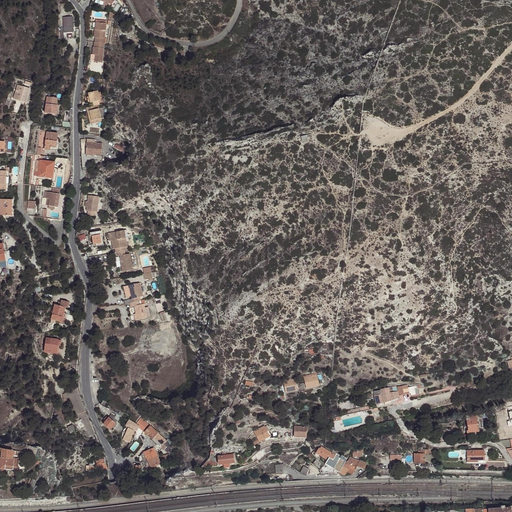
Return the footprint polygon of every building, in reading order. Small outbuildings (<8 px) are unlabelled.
[(129,8),(124,0),(119,0),(125,10),(129,8)] [(64,32),(74,32),(73,16),(63,17),(64,32)] [(95,37),(94,46),(93,46),(92,54),(95,54),(94,61),(102,62),(104,43),(106,43),(106,38),(104,38),(106,23),(98,22),(97,29),(94,29),(94,36),(95,37)] [(30,89),(18,85),(14,98),(26,102),(30,89)] [(87,98),(88,103),(100,100),(98,90),(95,91),(88,93),(88,96),(89,98),(87,98)] [(47,97),(45,113),(55,114),(56,105),(57,105),(57,98),(47,97)] [(91,120),(101,118),(99,108),(94,109),(93,105),(89,106),(86,107),(88,116),(90,115),(91,120)] [(90,115),(88,116),(90,123),(101,121),(101,118),(91,120),(90,115)] [(44,149),(49,149),(50,147),(56,147),(56,140),(57,134),(46,132),(44,149)] [(59,141),(56,140),(56,147),(50,147),(49,149),(55,150),(57,150),(58,149),(58,147),(59,141)] [(102,143),(86,142),(85,154),(101,155),(102,143)] [(39,170),(38,176),(52,178),(53,162),(40,161),(39,170)] [(0,184),(2,185),(2,190),(9,190),(9,185),(7,185),(7,177),(9,177),(9,171),(0,171),(0,184)] [(46,192),(46,199),(47,199),(46,206),(57,207),(59,194),(46,192)] [(12,199),(0,198),(0,214),(12,215),(12,199)] [(98,199),(87,198),(87,204),(86,209),(86,213),(87,213),(87,217),(94,218),(94,214),(96,214),(98,199)] [(122,229),(108,231),(109,239),(110,247),(112,247),(113,250),(114,250),(122,249),(125,249),(123,236),(122,229)] [(97,236),(97,245),(106,244),(105,232),(90,232),(90,236),(97,236)] [(122,249),(114,250),(115,254),(117,254),(119,270),(129,269),(127,252),(122,253),(122,249)] [(146,280),(154,280),(153,267),(145,268),(146,280)] [(137,280),(125,284),(129,295),(129,297),(128,297),(129,301),(136,298),(135,295),(140,293),(137,280)] [(136,298),(129,301),(130,305),(132,304),(134,311),(136,317),(146,314),(142,301),(137,302),(136,298)] [(63,322),(66,313),(67,307),(70,308),(71,303),(63,300),(62,306),(56,304),(52,319),(62,322),(63,322)] [(169,311),(161,313),(164,322),(172,319),(169,311)] [(58,345),(59,340),(46,339),(44,352),(57,354),(58,345)] [(319,385),(317,374),(304,376),(306,387),(319,385)] [(297,390),(297,386),(295,378),(283,381),(285,392),(292,390),(297,390)] [(398,396),(408,394),(407,388),(407,385),(397,387),(398,396)] [(396,396),(398,396),(397,387),(397,386),(388,388),(390,400),(397,398),(396,396)] [(382,402),(390,400),(388,388),(381,389),(381,394),(382,402)] [(69,398),(77,414),(84,411),(78,393),(77,391),(76,389),(75,389),(73,389),(62,394),(65,400),(69,398)] [(374,395),(374,396),(376,405),(382,402),(381,394),(374,395)] [(81,418),(86,429),(89,436),(94,434),(87,418),(86,415),(84,411),(77,414),(80,419),(81,418)] [(109,417),(116,421),(120,417),(113,411),(109,417)] [(57,415),(55,418),(62,426),(64,424),(57,415)] [(109,429),(115,422),(109,417),(108,418),(106,417),(104,420),(106,421),(103,424),(109,429)] [(138,426),(138,427),(144,432),(150,426),(141,418),(135,424),(138,426)] [(477,418),(466,419),(468,431),(478,429),(477,419),(477,418)] [(125,426),(135,430),(138,427),(138,426),(135,424),(128,421),(125,426)] [(70,433),(76,430),(73,424),(67,427),(70,433)] [(257,439),(259,441),(269,434),(266,429),(264,425),(253,432),(257,439)] [(158,433),(150,426),(144,432),(152,439),(158,433)] [(306,426),(294,426),(294,436),(304,436),(305,436),(306,426)] [(123,440),(128,443),(134,432),(129,429),(123,440)] [(159,432),(158,433),(152,439),(168,453),(172,452),(170,442),(159,432)] [(13,450),(2,448),(2,453),(1,458),(2,458),(1,461),(0,464),(1,464),(0,468),(5,469),(13,469),(18,470),(19,462),(20,462),(21,461),(20,460),(19,460),(19,458),(13,458),(13,450)] [(154,467),(160,464),(157,456),(153,448),(144,452),(144,453),(151,469),(154,467)] [(319,448),(316,453),(326,459),(328,456),(330,452),(324,448),(323,450),(320,448),(319,448)] [(486,452),(468,452),(468,463),(479,463),(479,461),(486,462),(486,452)] [(333,468),(340,457),(332,453),(329,457),(325,463),(326,463),(324,466),(327,468),(329,465),(333,468)] [(414,461),(414,463),(425,463),(424,453),(414,453),(414,461)] [(232,454),(218,456),(218,464),(224,463),(230,462),(233,462),(232,454)] [(215,457),(208,458),(202,466),(216,464),(215,457)] [(339,471),(346,461),(340,457),(333,468),(339,471)] [(316,459),(316,460),(313,463),(315,465),(318,468),(319,467),(321,464),(316,459)] [(352,474),(357,466),(359,462),(355,460),(353,459),(352,460),(350,463),(347,471),(352,474)] [(343,474),(345,474),(347,471),(350,463),(347,462),(346,461),(339,471),(338,472),(340,474),(342,475),(343,474)] [(304,467),(301,473),(304,474),(308,475),(314,473),(313,473),(310,470),(304,467)]
